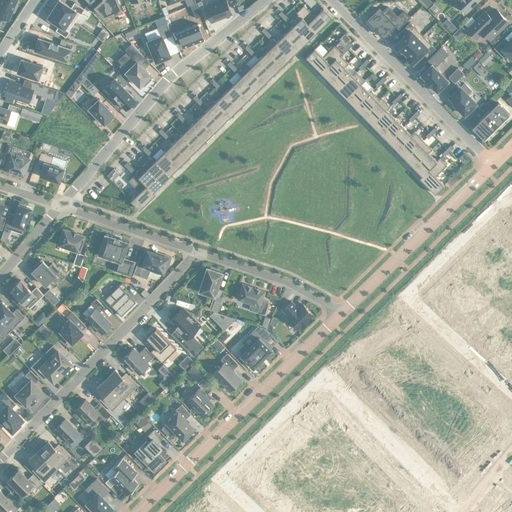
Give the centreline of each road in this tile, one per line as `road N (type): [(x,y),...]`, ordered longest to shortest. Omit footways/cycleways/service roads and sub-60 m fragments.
road 1 (residential): [(511,445),(458,511),(329,379),(221,478),(257,511)]
road 2 (residential): [(60,203),(172,71),(265,0)]
road 3 (residential): [(0,454),(198,250)]
road 4 (residential): [(136,511),(338,313)]
road 5 (residential): [(511,202),(411,300),(511,394)]
road 6 (residential): [(330,0),(492,162)]
road 7 (residential): [(338,313),(492,162)]
road 8 (residential): [(198,250),(287,279),(338,313)]
road 9 (residential): [(60,203),(198,250)]
